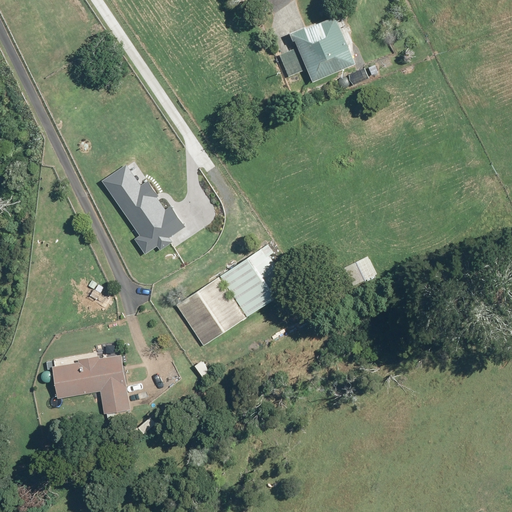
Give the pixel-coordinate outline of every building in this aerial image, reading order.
[(289,76),(295,89),(354,64),(332,13),(287,32),(294,46),(276,54),(286,77),(289,76)] [(351,85),(367,78),(363,67),(347,75),(351,85)] [(218,276),(245,317),(289,288),(268,256),(273,252),(267,243),(218,276)] [(245,317),(218,276),(175,305),(202,346),(245,317)] [(97,356),(48,364),(54,397),(99,390),(102,413),(128,409),(118,352),(117,341),(95,344),(97,356)]
